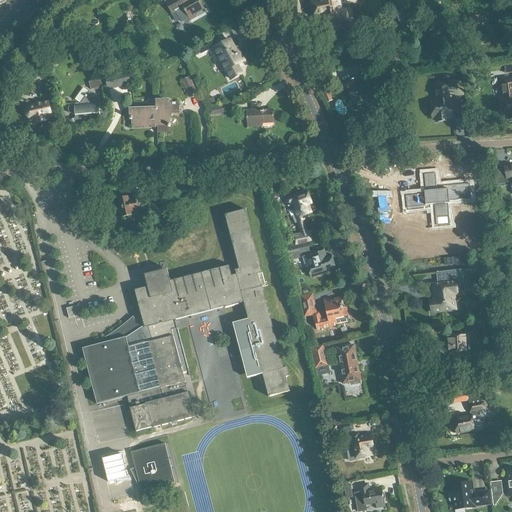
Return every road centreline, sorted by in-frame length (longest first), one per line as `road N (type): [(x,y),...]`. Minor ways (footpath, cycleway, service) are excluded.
road 1 (unclassified): [(0,170),(299,157),(327,145)]
road 2 (residential): [(413,466),(379,291),(331,152)]
road 3 (residential): [(331,152),(511,142)]
road 4 (residential): [(327,145),(258,0)]
